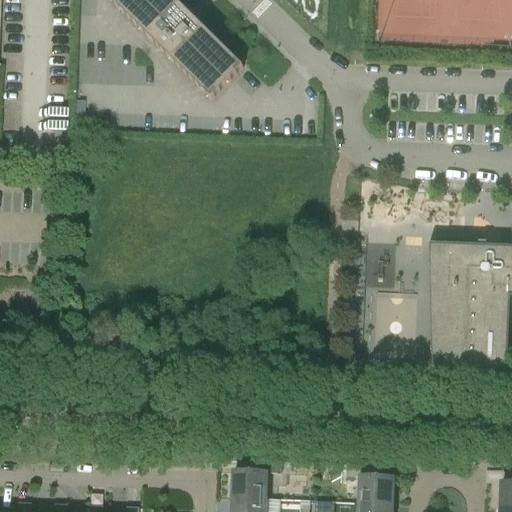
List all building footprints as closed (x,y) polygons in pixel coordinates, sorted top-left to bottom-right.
[(108,0),(212,101),(243,69),(173,0),(108,0)] [(511,249),(487,248),(487,244),(479,244),(479,248),(427,246),(427,247),(429,247),(431,346),(431,349),(431,351),(432,355),(432,358),(434,361),(434,362),(436,365),(438,368),(441,370),(443,372),(446,374),(451,376),(454,377),(457,378),(507,379),(510,300),(511,299),(511,249)] [(414,373),(388,372),(387,387),(414,388),(414,373)] [(254,462),(253,474),(233,473),(232,500),(266,502),(267,475),(281,476),(281,463),(254,462)] [(346,478),(360,479),(359,504),(392,506),(393,480),(373,479),(374,467),(347,466),(346,478)] [(511,484),(502,484),(501,511),(511,510),(511,484)] [(231,511),(265,511),(266,502),(232,500),(231,511)] [(309,511),(310,504),(300,503),(300,511),(309,511)]
